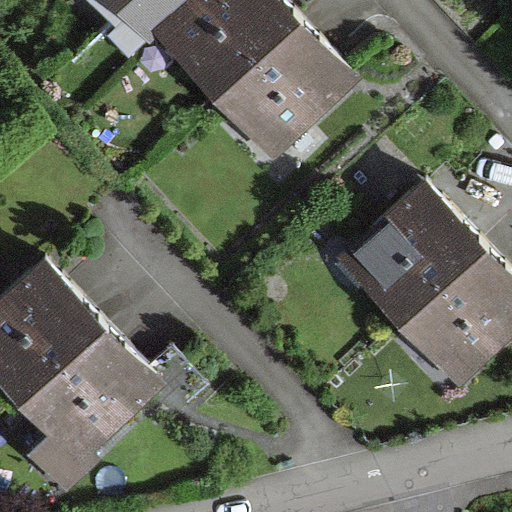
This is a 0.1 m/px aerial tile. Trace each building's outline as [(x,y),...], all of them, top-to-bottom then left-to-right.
[(137,0),(154,18),(161,11),(172,0),(137,0)] [(295,4),(291,0),(172,0),(161,11),(219,73),(295,4)] [(353,66),(295,4),(219,73),(277,136),(353,66)] [(482,232),(428,174),(353,243),(407,301),(482,232)] [(511,311),(511,263),(482,232),(407,301),(461,359),(511,311)] [(0,349),(26,376),(96,308),(43,255),(0,296),(0,349)] [(96,308),(26,376),(63,414),(41,436),(72,467),(91,449),(83,441),(156,370),(96,308)]
